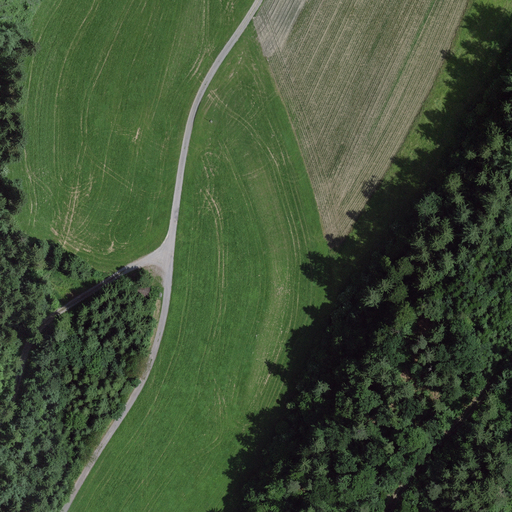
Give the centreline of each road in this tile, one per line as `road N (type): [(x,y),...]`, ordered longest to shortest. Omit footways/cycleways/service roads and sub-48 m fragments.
road 1 (track): [(72,511),(166,320),(192,110),(259,0)]
road 2 (track): [(170,255),(117,278),(68,319),(25,368),(0,427)]
road 3 (track): [(388,511),(511,369)]
